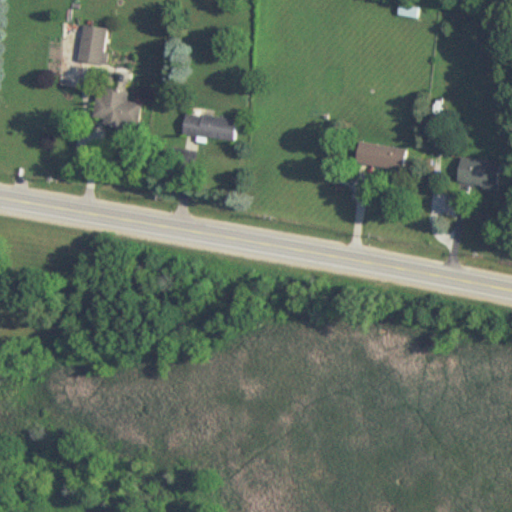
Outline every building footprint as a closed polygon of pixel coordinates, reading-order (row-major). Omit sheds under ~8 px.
[(423,8),(401,6),(400,17),(422,19),(423,8)] [(82,61),(108,64),(112,28),(87,25),(82,61)] [(127,128),(127,123),(143,125),(145,104),(131,102),(132,91),(106,88),(105,97),(101,96),(98,124),(127,128)] [(243,121),(190,113),(187,135),(239,143),(243,121)] [(408,172),(411,150),(363,142),(359,164),(408,172)] [(502,191),(506,165),(464,158),(460,184),(502,191)]
